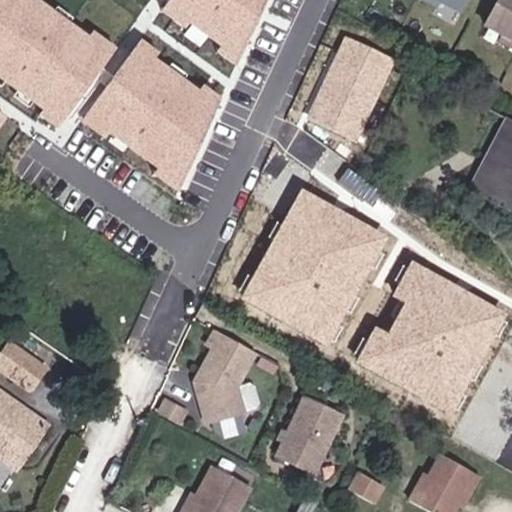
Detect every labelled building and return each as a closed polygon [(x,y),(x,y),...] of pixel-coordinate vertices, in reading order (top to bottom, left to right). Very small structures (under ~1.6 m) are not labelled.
[(0,0),(0,81),(40,110),(36,116),(56,131),(116,47),(100,36),(95,42),(36,0),(0,0)] [(168,0),(162,9),(215,46),(210,53),(234,69),(266,0),(168,0)] [(455,18),(464,0),(417,0),(415,5),(434,14),(437,9),(455,18)] [(511,52),(511,0),(499,0),(483,32),(506,43),(504,49),(511,52)] [(392,62),(344,39),(307,116),(355,139),(392,62)] [(139,42),(136,47),(82,121),(102,136),(104,133),(157,171),(152,178),(176,195),(223,96),(201,79),(197,86),(155,60),(159,55),(139,42)] [(511,130),(504,126),(469,201),(511,222),(511,130)] [(384,238),(299,192),(238,303),(323,349),(384,238)] [(506,316),(410,260),(389,297),(403,305),(385,336),(371,328),(352,361),(448,417),(506,316)] [(259,406),(253,389),(248,386),(235,390),(253,355),(211,334),(204,348),(211,352),(196,379),(198,385),(193,387),(206,428),(256,411),(259,406)] [(0,380),(31,403),(46,382),(11,358),(0,372),(0,380)] [(101,389),(113,394),(118,383),(105,378),(101,389)] [(306,398),(278,455),(317,473),(344,416),(306,398)] [(8,458),(29,472),(51,440),(0,404),(0,461),(1,460),(8,458)] [(250,457),(261,435),(250,430),(239,452),(250,457)] [(457,511),(464,500),(470,503),(483,477),(445,456),(434,477),(430,475),(414,503),(431,511),(457,511)] [(0,465),(23,481),(29,472),(8,458),(1,460),(0,461),(0,465)] [(235,511),(246,490),(207,471),(194,497),(198,499),(191,511),(235,511)] [(369,504),(376,487),(351,474),(344,491),(369,504)] [(191,511),(198,499),(194,497),(190,496),(181,511),(191,511)]
